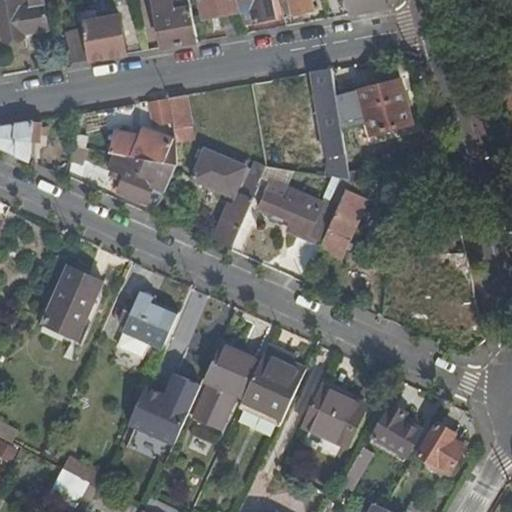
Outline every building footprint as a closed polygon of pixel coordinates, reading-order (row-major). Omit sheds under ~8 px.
[(26,34),(51,29),(45,0),(12,0),(13,2),(0,4),(0,6),(6,42),(27,38),(26,34)] [(199,43),(192,9),(174,11),(172,0),(154,0),(164,49),(199,43)] [(200,0),(205,20),(239,13),(236,0),(200,0)] [(238,0),(245,25),(276,19),(272,0),(238,0)] [(312,0),(283,0),(288,18),(315,10),(312,0)] [(348,0),(352,16),(392,9),(398,0),(348,0)] [(85,22),(92,62),(128,55),(121,16),(85,22)] [(91,62),(82,30),(67,34),(74,65),(91,62)] [(336,98),(332,71),(312,75),(327,158),(325,178),(335,179),(351,182),(342,132),(336,98)] [(401,81),(336,98),(342,132),(369,125),(373,136),(413,124),(401,81)] [(186,97),(168,100),(170,115),(172,131),(190,128),(186,97)] [(0,149),(30,163),(32,143),(39,144),(41,122),(0,129),(0,149)] [(131,158),(177,166),(174,142),(142,130),(138,139),(114,135),(111,151),(132,155),(131,158)] [(76,137),(74,148),(86,150),(88,139),(76,137)] [(74,148),(72,158),(84,161),(86,150),(74,148)] [(205,154),(202,161),(192,182),(233,199),(249,163),(244,162),(242,167),(205,152),(205,154)] [(154,189),(165,195),(177,166),(131,158),(115,155),(110,170),(125,177),(120,195),(148,206),(154,189)] [(258,188),(266,169),(255,164),(247,183),(258,188)] [(435,194),(430,168),(409,172),(413,197),(435,194)] [(233,248),(231,252),(241,257),(262,210),(259,209),(272,180),(265,177),(253,202),(233,248)] [(347,192),(351,182),(335,179),(325,203),(338,210),(347,192)] [(296,236),(322,247),(338,210),(325,203),(272,180),(259,209),(262,210),(292,224),(299,228),(296,236)] [(394,206),(395,191),(395,187),(384,185),(382,204),(394,206)] [(394,206),(392,226),(408,227),(410,213),(405,212),(407,192),(395,191),(394,206)] [(322,247),(321,252),(341,261),(368,201),(347,192),(338,210),(322,247)] [(216,240),(233,248),(253,202),(239,196),(234,208),(230,206),(216,240)] [(288,232),(296,236),(299,228),(292,224),(288,232)] [(472,279),(465,255),(408,259),(410,275),(419,275),(422,310),(477,306),(472,279)] [(68,267),(53,301),(77,312),(75,315),(86,320),(103,284),(68,267)] [(156,297),(140,290),(121,334),(163,353),(181,314),(154,302),(156,297)] [(181,356),(206,296),(193,291),(167,350),(181,356)] [(77,312),(53,301),(42,325),(77,341),(86,320),(75,315),(77,312)] [(193,401),(187,414),(220,430),(236,396),(244,400),(261,363),(254,360),(255,358),(241,352),(240,354),(220,345),(211,364),(204,381),(210,385),(201,405),(193,401)] [(244,400),(239,410),(242,410),(237,420),(253,428),(257,418),(280,428),(306,372),(285,362),(288,355),(268,346),(261,363),(244,400)] [(200,385),(175,374),(165,395),(148,387),(132,425),(175,443),(187,414),(193,401),(200,385)] [(367,409),(320,387),(302,426),(348,449),(367,409)] [(402,422),(406,416),(391,407),(374,437),(406,457),(421,433),(402,422)] [(452,441),(455,437),(455,435),(438,425),(419,457),(449,475),(466,448),(452,441)] [(468,445),(455,437),(452,441),(466,448),(468,445)] [(0,440),(0,456),(17,459),(19,444),(0,440)] [(374,454),(363,448),(340,487),(351,493),(374,454)] [(63,471),(89,484),(100,489),(106,477),(90,469),(89,471),(69,459),(63,471)] [(52,490),(78,503),(82,497),(89,484),(63,471),(62,470),(52,490)] [(82,497),(110,511),(144,511),(100,489),(89,484),(82,497)] [(171,511),(149,501),(144,511),(171,511)]
